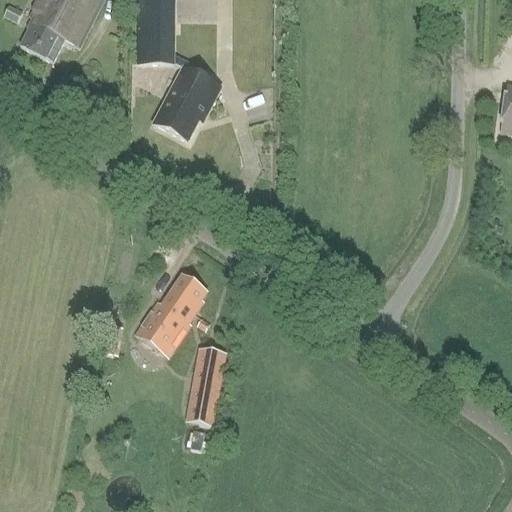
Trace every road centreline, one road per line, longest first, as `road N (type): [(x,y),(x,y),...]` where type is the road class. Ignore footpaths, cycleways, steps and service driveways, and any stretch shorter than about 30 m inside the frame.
road 1 (tertiary): [(371,343),(0,92)]
road 2 (unclassified): [(371,343),(452,197),(456,0)]
road 3 (tertiary): [(511,442),(371,343)]
